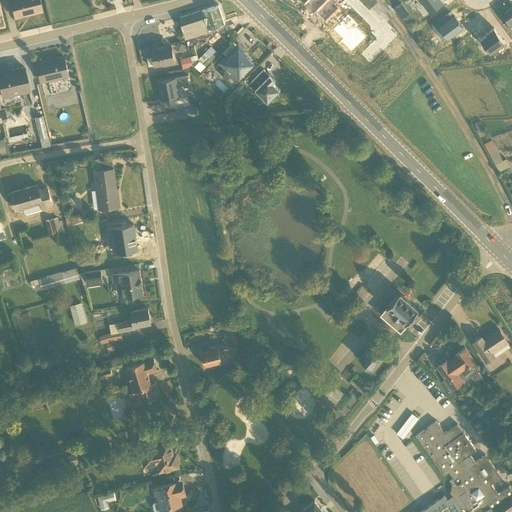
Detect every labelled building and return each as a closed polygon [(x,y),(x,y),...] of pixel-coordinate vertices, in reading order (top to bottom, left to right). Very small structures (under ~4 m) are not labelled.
[(41,12),(38,0),(9,0),(14,19),(41,12)] [(325,0),(306,0),(302,4),(312,13),(325,0)] [(315,12),(324,21),(339,7),(331,0),(325,0),(312,13),(313,14),(315,12)] [(443,3),(440,0),(419,0),(429,14),(443,3)] [(179,18),(186,40),(211,32),(210,29),(215,27),(216,29),(219,28),(218,26),(224,24),(218,6),(179,18)] [(358,26),(347,16),(333,30),(342,39),(340,41),(341,42),(355,28),(358,26)] [(450,38),(463,29),(454,17),(441,26),(450,38)] [(341,42),(351,52),(365,37),(355,28),(341,42)] [(489,53),(504,43),(493,28),(486,34),(486,35),(480,40),(489,53)] [(402,36),(392,46),(406,60),(416,50),(402,36)] [(197,50),(208,46),(206,41),(195,45),(197,50)] [(238,45),(237,45),(233,41),(222,52),(226,56),(218,63),(225,70),(223,72),(223,78),(231,86),(253,64),(242,53),(244,51),(238,45)] [(178,42),(175,49),(182,52),(185,45),(178,42)] [(174,62),(171,46),(151,50),(153,57),(147,59),(148,67),(174,62)] [(194,65),(200,72),(218,53),(210,46),(198,59),(194,48),(189,49),(192,56),(190,57),(192,67),(194,65)] [(384,54),(374,64),(388,78),(398,68),(384,54)] [(182,69),(192,67),(189,57),(180,59),(182,69)] [(37,64),(41,83),(68,76),(64,58),(37,64)] [(374,64),(364,74),(378,88),(388,78),(374,64)] [(0,72),(0,90),(2,98),(29,92),(23,67),(0,72)] [(248,76),(233,92),(238,98),(242,94),(243,95),(251,87),(267,103),(272,98),(278,98),(278,93),(280,90),(273,83),(275,81),(263,70),(253,80),(248,76)] [(157,82),(161,100),(179,97),(177,86),(189,84),(187,76),(157,82)] [(42,116),(35,118),(40,138),(39,139),(41,147),(49,145),(47,136),(42,116)] [(484,131),(480,121),(474,124),(478,134),(484,131)] [(0,154),(8,152),(5,137),(3,137),(2,139),(0,140),(0,153),(0,154)] [(491,140),(484,144),(498,172),(509,166),(506,159),(502,161),(491,140)] [(116,190),(113,169),(112,160),(102,162),(101,158),(94,159),(94,163),(98,190),(91,191),(94,210),(119,207),(117,195),(114,195),(114,190),(116,190)] [(37,186),(11,193),(16,211),(23,209),(24,214),(52,207),(47,188),(38,190),(37,186)] [(81,215),(65,218),(67,227),(83,223),(81,215)] [(49,234),(64,230),(61,221),(58,221),(57,217),(45,221),(49,234)] [(0,264),(0,277),(3,277),(1,271),(12,267),(10,261),(0,264)] [(76,268),(30,281),(32,288),(34,287),(35,291),(64,282),(65,283),(79,279),(76,268)] [(101,271),(79,275),(83,285),(86,285),(86,286),(102,284),(101,271)] [(139,271),(111,275),(112,282),(115,282),(118,298),(129,296),(131,297),(133,298),(135,297),(136,295),(142,294),(141,285),(142,284),(141,279),(140,279),(139,271)] [(418,310),(399,293),(380,315),(400,333),(407,324),(406,323),(418,310)] [(69,306),(75,326),(86,322),(81,303),(69,306)] [(52,307),(46,309),(49,320),(55,319),(52,307)] [(327,307),(324,310),(324,314),(328,315),(332,313),(331,309),(327,307)] [(150,323),(147,308),(130,312),(131,319),(117,322),(117,323),(108,325),(110,333),(99,337),(101,345),(105,343),(108,352),(115,351),(113,341),(122,339),(120,333),(121,333),(134,330),(134,327),(150,323)] [(229,338),(231,345),(238,344),(235,336),(236,336),(238,342),(240,341),(237,326),(234,327),(232,319),(216,323),(218,330),(222,329),(225,339),(229,338)] [(481,337),(473,342),(486,362),(509,347),(507,344),(507,343),(499,330),(483,341),(481,337)] [(387,353),(373,341),(358,358),(372,371),(387,353)] [(201,353),(204,366),(221,362),(220,358),(230,355),(229,352),(231,351),(229,343),(209,349),(209,351),(201,353)] [(479,370),(464,348),(455,354),(457,357),(448,363),(446,360),(437,366),(446,379),(441,382),(451,397),(455,393),(452,389),(470,377),(473,383),(481,377),(477,372),(479,370)] [(242,354),(233,357),(235,364),(244,362),(242,354)] [(134,408),(151,402),(152,402),(151,400),(159,397),(155,384),(151,385),(147,374),(157,371),(153,358),(125,367),(127,373),(125,376),(126,380),(129,382),(130,382),(131,386),(128,388),(134,408)] [(61,363),(63,373),(72,371),(69,361),(61,363)] [(97,371),(99,379),(112,375),(110,368),(97,371)] [(453,405),(441,397),(437,404),(448,412),(453,405)] [(481,408),(475,413),(479,418),(485,413),(481,408)] [(402,438),(419,417),(412,412),(396,433),(402,438)] [(386,421),(380,417),(377,421),(383,425),(386,421)] [(511,511),(511,491),(508,487),(499,493),(499,492),(497,493),(490,484),(493,482),(495,483),(501,478),(485,455),(475,461),(470,454),(475,451),(457,424),(444,434),(435,421),(415,435),(443,476),(448,473),(452,478),(449,480),(451,484),(450,493),(452,496),(447,500),(444,496),(421,511),(511,511)] [(171,469),(178,467),(178,465),(179,463),(178,459),(176,457),(175,455),(172,456),(170,450),(171,449),(169,441),(151,446),(151,447),(138,451),(143,469),(155,465),(157,473),(165,472),(167,473),(170,472),(171,469)] [(74,453),(48,463),(52,473),(77,463),(74,453)] [(152,488),(153,496),(155,496),(157,502),(153,503),(152,505),(154,511),(156,511),(182,505),(180,497),(185,496),(182,481),(172,483),(152,488)] [(97,497),(100,509),(108,508),(107,502),(115,500),(113,492),(97,497)] [(302,511),(322,511),(314,501),(302,511)]
